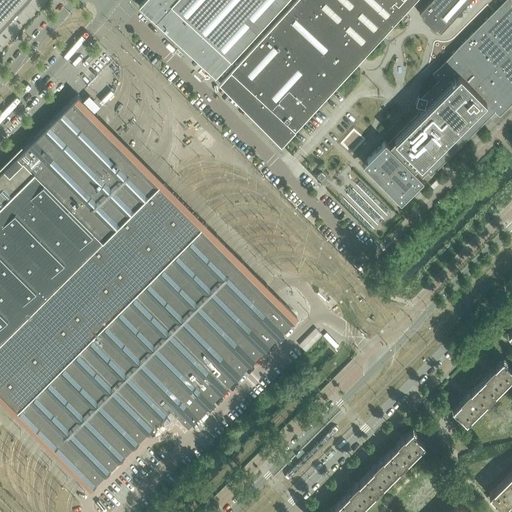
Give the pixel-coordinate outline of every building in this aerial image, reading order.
[(285,0),(143,0),(139,5),(155,21),(173,0),(216,0),(254,35),(285,0)] [(177,41),(215,0),(173,0),(155,21),(177,41)] [(215,76),(254,35),(216,0),(215,0),(177,41),(215,76)] [(270,134),(281,145),(359,60),(364,55),(305,0),(294,0),(219,83),(270,134)] [(305,0),(364,55),(407,8),(414,0),(305,0)] [(494,111),(499,115),(511,102),(511,0),(504,0),(431,73),(438,79),(420,97),(418,96),(417,101),(415,106),(418,107),(416,113),(386,143),(384,141),(361,164),(399,202),(422,179),(421,178),(427,172),(430,175),(494,111)] [(440,28),(465,0),(426,0),(418,9),(423,13),(421,14),(428,20),(434,26),(436,25),(440,28)] [(277,301),(202,226),(166,190),(92,115),(94,113),(76,95),(3,168),(0,171),(0,393),(17,410),(93,486),(93,485),(106,472),(107,472),(107,471),(121,458),(122,457),(121,457),(135,444),(136,443),(149,429),(149,430),(150,429),(163,415),(163,416),(164,415),(168,411),(171,408),(188,425),(194,418),(195,418),(209,404),(209,403),(223,390),(224,389),(223,389),(237,376),(238,375),(251,362),(252,361),(265,348),(266,347),(279,333),(280,334),(280,333),(293,319),(294,320),(294,319),(297,316),(279,299),(277,301)] [(321,172),(317,177),(321,180),(325,176),(321,172)] [(436,180),(430,185),(433,189),(439,183),(436,180)] [(490,397),(511,374),(511,368),(509,366),(503,359),(502,358),(491,369),(491,368),(491,369),(487,373),(477,383),(490,397)] [(466,421),(490,397),(477,383),(467,393),(466,393),(462,397),(463,397),(452,408),(453,409),(453,408),(460,415),(466,421)] [(420,438),(430,428),(424,423),(415,433),(420,438)] [(403,464),(420,447),(424,443),(420,438),(415,433),(412,430),(412,429),(412,428),(404,436),(400,440),(390,450),(403,464)] [(424,443),(435,433),(430,428),(420,438),(424,443)] [(429,448),(439,438),(435,433),(424,443),(429,448)] [(434,453),(444,443),(439,438),(429,448),(434,453)] [(403,464),(390,450),(380,460),(379,460),(376,464),(375,464),(365,475),(379,488),(403,464)] [(511,471),(489,494),(489,495),(498,504),(501,507),(502,508),(511,497),(511,471)] [(354,511),(379,488),(365,475),(355,485),(355,484),(351,489),(341,499),(353,511),(354,511)] [(498,504),(489,495),(487,497),(496,506),(498,504)] [(353,511),(341,499),(334,506),(331,509),(327,511),(353,511)] [(469,511),(466,509),(460,503),(451,511),(469,511)]
